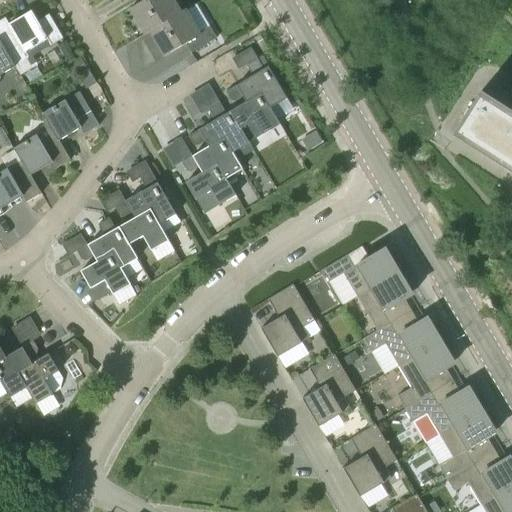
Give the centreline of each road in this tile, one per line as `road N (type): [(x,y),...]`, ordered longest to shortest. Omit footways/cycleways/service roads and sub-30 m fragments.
road 1 (residential): [(223,292),(355,511)]
road 2 (tertiary): [(511,391),(388,181)]
road 3 (tertiary): [(388,181),(280,0)]
road 4 (residential): [(20,281),(134,113)]
road 5 (residential): [(223,292),(290,239),(388,181)]
road 6 (residential): [(136,380),(46,294),(20,281)]
road 7 (residential): [(134,113),(69,0)]
road 8 (residential): [(136,380),(223,292)]
